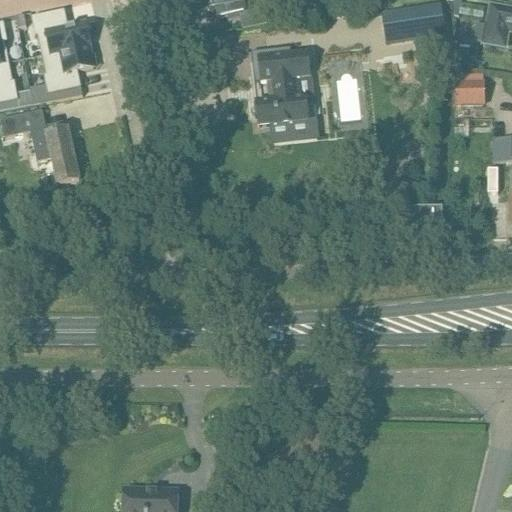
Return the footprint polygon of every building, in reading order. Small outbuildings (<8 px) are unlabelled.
[(192,0),(196,16),(217,12),(219,20),(244,15),(241,0),(192,0)] [(357,0),(362,11),(372,10),(378,0),(357,0)] [(387,46),(416,42),(419,63),(448,59),(441,6),(383,15),(387,46)] [(511,10),(489,6),(485,28),(477,26),(474,45),(482,46),(482,48),(507,52),(510,36),(511,36),(511,10)] [(65,13),(31,21),(35,40),(38,39),(41,54),(42,58),(90,49),(85,27),(68,30),(65,13)] [(25,22),(16,23),(19,35),(27,34),(25,22)] [(0,66),(9,65),(7,53),(5,46),(8,45),(4,26),(0,26),(0,66)] [(90,49),(42,58),(42,59),(46,79),(44,79),(48,99),(81,91),(78,75),(95,71),(92,59),(90,49)] [(258,129),(309,124),(306,99),(298,100),(296,82),(311,80),(308,56),(258,61),(261,85),(271,84),(273,103),(255,105),(258,129)] [(9,65),(0,66),(0,107),(10,106),(18,104),(15,85),(13,85),(9,65)] [(10,106),(0,107),(0,115),(12,113),(10,106)] [(42,114),(1,123),(5,142),(31,136),(37,166),(52,163),(58,190),(80,186),(68,132),(47,137),(42,114)] [(511,141),(492,141),(493,166),(511,165),(511,141)] [(498,173),(488,173),(488,196),(498,196),(498,173)] [(403,232),(443,232),(443,210),(403,210),(403,232)] [(124,511),(176,511),(178,495),(125,493),(124,511)]
